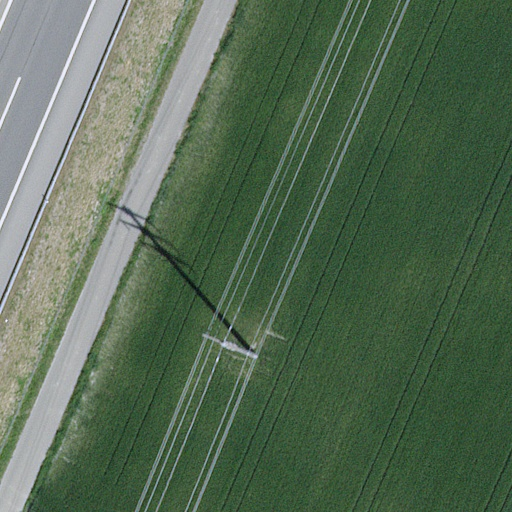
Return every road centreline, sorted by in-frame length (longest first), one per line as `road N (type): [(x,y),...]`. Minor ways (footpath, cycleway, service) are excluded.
road 1 (track): [(220,0),(4,511)]
road 2 (motorway): [(0,124),(51,0)]
